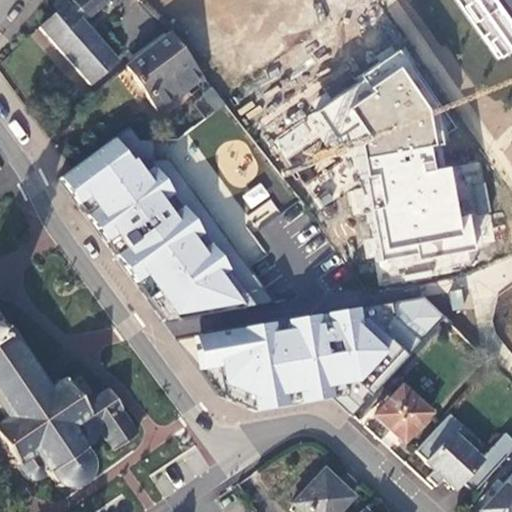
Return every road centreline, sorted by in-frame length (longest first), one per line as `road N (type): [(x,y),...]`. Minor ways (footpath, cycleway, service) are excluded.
road 1 (residential): [(0,131),(226,456)]
road 2 (residential): [(226,456),(282,431),(307,429),(336,442),(415,511)]
road 3 (unknown): [(390,0),(490,145)]
